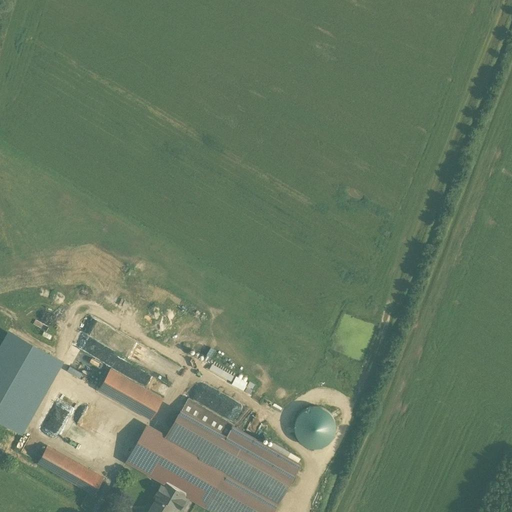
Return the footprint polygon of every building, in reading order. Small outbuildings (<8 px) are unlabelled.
[(89,317),(76,344),(86,348),(93,335),(109,344),(111,339),(115,341),(113,345),(128,352),(134,339),(89,317)] [(9,331),(0,347),(0,418),(20,430),(61,360),(9,331)] [(164,397),(111,367),(99,388),(152,418),(164,397)] [(237,374),(233,384),(245,389),(249,379),(237,374)] [(234,424),(188,397),(166,435),(199,454),(198,457),(211,465),(207,472),(220,480),(210,498),(220,504),(216,510),(218,511),(270,511),(299,464),(233,426),(234,424)] [(335,444),(334,406),(298,407),(299,446),(335,444)] [(171,452),(141,434),(127,459),(157,476),(171,452)] [(102,477),(46,446),(37,461),(94,493),(102,477)] [(194,465),(171,452),(157,476),(163,480),(177,488),(180,489),(194,465)] [(211,465),(198,457),(194,465),(180,489),(187,494),(206,505),(210,498),(220,480),(207,472),(211,465)] [(163,480),(154,496),(156,497),(168,503),(177,488),(163,480)] [(180,489),(177,488),(168,503),(174,507),(173,507),(178,510),(187,494),(180,489)] [(156,497),(147,511),(170,511),(173,507),(174,507),(168,503),(156,497)] [(220,504),(210,498),(206,505),(212,508),(216,510),(220,504)]
